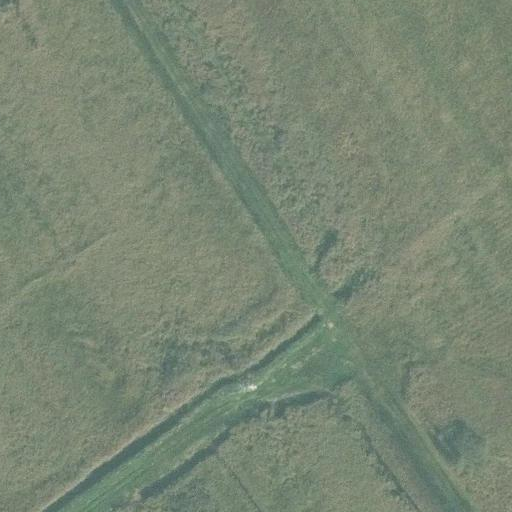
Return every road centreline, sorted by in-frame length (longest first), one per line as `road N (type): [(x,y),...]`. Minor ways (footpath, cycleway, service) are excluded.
road 1 (track): [(130,0),(460,511)]
road 2 (track): [(89,511),(205,421),(349,343)]
